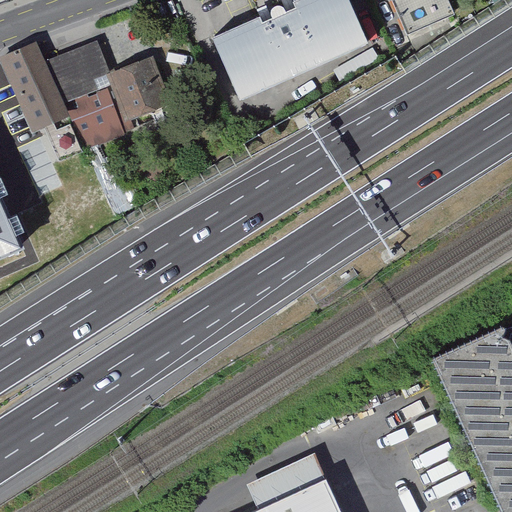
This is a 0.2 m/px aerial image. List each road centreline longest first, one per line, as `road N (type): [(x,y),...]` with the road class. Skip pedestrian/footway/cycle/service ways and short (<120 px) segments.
road 1 (motorway): [(511,46),(21,356)]
road 2 (motorway): [(49,408),(511,114)]
